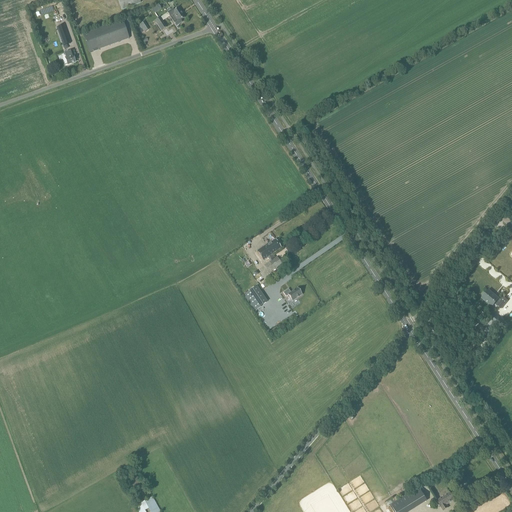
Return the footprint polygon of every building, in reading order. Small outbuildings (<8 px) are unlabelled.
[(139,0),(117,0),(121,10),(141,3),(139,0)] [(173,9),(167,13),(170,17),(172,15),(176,21),(174,22),(176,26),(182,22),(181,20),(185,18),(178,8),(175,11),(173,9)] [(160,18),(155,21),(161,31),(166,27),(160,18)] [(129,39),(122,20),(83,34),(89,53),(129,39)] [(144,22),(139,25),(144,32),(149,29),(144,22)] [(68,36),(67,35),(64,25),(57,28),(60,37),(61,39),(63,46),(70,43),(68,36)] [(52,55),(70,49),(68,44),(63,46),(62,45),(50,49),(52,55)] [(75,62),(73,57),(75,56),(73,51),(62,55),(64,60),(66,59),(68,65),(75,62)] [(277,257),(275,258),(272,254),(281,248),(275,239),(257,251),(263,260),(268,257),(271,261),(264,265),(269,273),(282,264),(277,257)] [(244,296),(254,310),(267,302),(257,287),(244,296)] [(288,291),(283,294),(285,299),(287,297),(292,303),(302,297),(297,290),(290,294),(288,291)] [(503,297),(499,303),(497,301),(499,299),(488,291),(482,299),(492,307),(495,303),(497,305),(497,306),(501,309),(508,301),(503,297)] [(130,489),(141,483),(140,481),(136,475),(126,480),(130,489)] [(391,505),(395,511),(407,511),(426,500),(419,488),(391,505)] [(455,500),(450,493),(437,501),(438,502),(436,503),(439,508),(441,507),(443,511),(448,508),(446,505),(455,500)] [(148,499),(150,502),(152,500),(157,508),(153,511),(160,511),(153,499),(154,499),(152,497),(148,499)] [(145,511),(148,509),(145,501),(141,504),(140,504),(135,506),(138,511),(145,511)]
